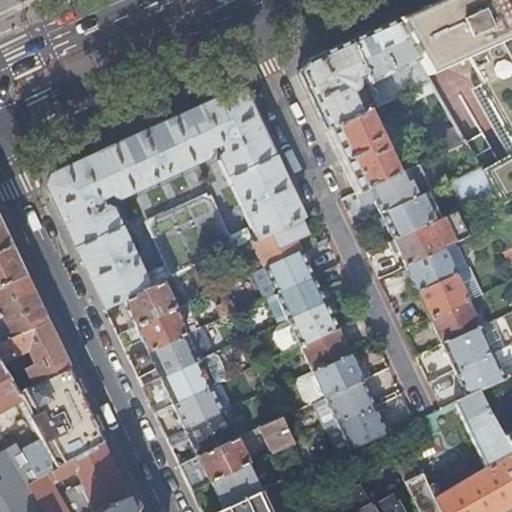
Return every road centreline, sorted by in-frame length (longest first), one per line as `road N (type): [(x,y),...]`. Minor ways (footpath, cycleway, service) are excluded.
road 1 (residential): [(421,412),(231,18)]
road 2 (tertiary): [(0,168),(165,511)]
road 3 (primary): [(0,123),(231,18)]
road 4 (primary): [(131,0),(0,60)]
